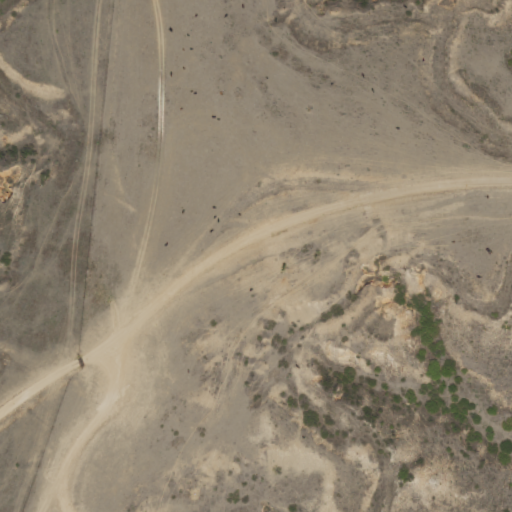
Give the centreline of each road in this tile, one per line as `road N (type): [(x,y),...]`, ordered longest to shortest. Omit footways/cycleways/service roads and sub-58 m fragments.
road 1 (residential): [(132,0),(155,65),(137,333),(63,511)]
road 2 (residential): [(511,169),(217,138),(155,65)]
road 3 (residential): [(217,138),(212,185),(0,422)]
